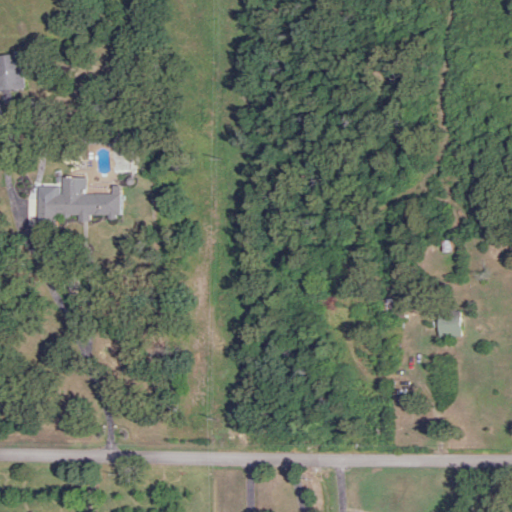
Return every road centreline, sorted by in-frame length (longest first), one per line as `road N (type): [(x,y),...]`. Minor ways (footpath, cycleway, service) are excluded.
road 1 (residential): [(511,462),(0,455)]
road 2 (residential): [(219,511),(224,0)]
